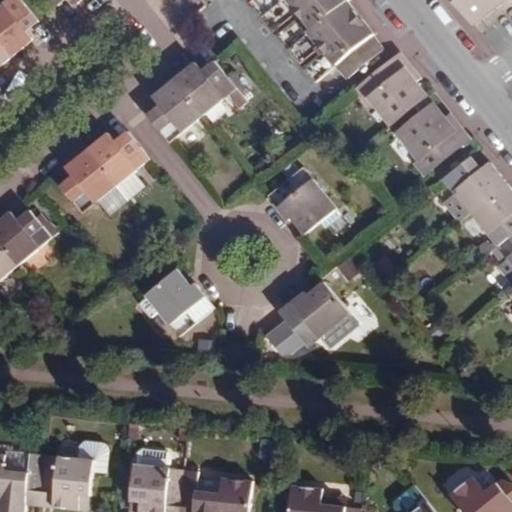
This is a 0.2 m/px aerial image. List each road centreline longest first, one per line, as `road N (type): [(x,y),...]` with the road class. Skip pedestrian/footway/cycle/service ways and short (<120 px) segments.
road 1 (residential): [(240,257),(89,68)]
road 2 (tertiary): [(511,132),(404,0)]
road 3 (residential): [(227,0),(316,110)]
